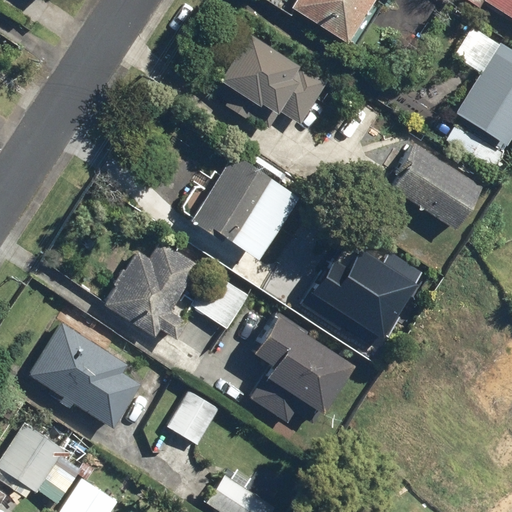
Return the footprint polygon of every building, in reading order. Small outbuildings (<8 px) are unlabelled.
[(371,0),(290,0),(288,3),(344,41),(371,0)] [(511,0),(481,0),(511,18),(511,0)] [(243,27),(206,87),(271,127),(280,113),(298,125),(325,82),(307,70),(308,68),(243,27)] [(511,136),(511,46),(498,38),(451,114),(505,148),(511,136)] [(483,181),(415,139),(388,182),(456,224),(483,181)] [(302,191),(234,148),(192,214),(260,257),(302,191)] [(363,235),(325,249),(333,269),(371,255),(363,235)] [(150,256),(136,247),(105,298),(154,328),(156,325),(174,336),(185,318),(169,308),(178,292),(198,259),(161,237),(150,256)] [(247,290),(216,269),(197,298),(193,304),(225,324),(247,290)] [(254,348),(272,359),(249,397),(287,420),(293,410),(311,421),(351,356),(277,311),(254,348)] [(146,371),(61,319),(29,371),(114,423),(146,371)] [(24,394),(7,384),(0,395),(0,412),(9,418),(24,394)] [(219,406),(187,387),(165,424),(198,443),(219,406)] [(0,468),(34,491),(64,446),(25,419),(0,456),(0,468)] [(504,460),(511,453),(511,430),(492,445),(504,460)] [(473,484),(443,456),(421,480),(451,507),(473,484)] [(270,511),(278,500),(224,466),(205,498),(227,511),(270,511)] [(108,511),(119,498),(85,472),(59,507),(65,511),(108,511)] [(0,506),(11,491),(0,483),(0,506)] [(511,511),(511,502),(498,511),(511,511)]
